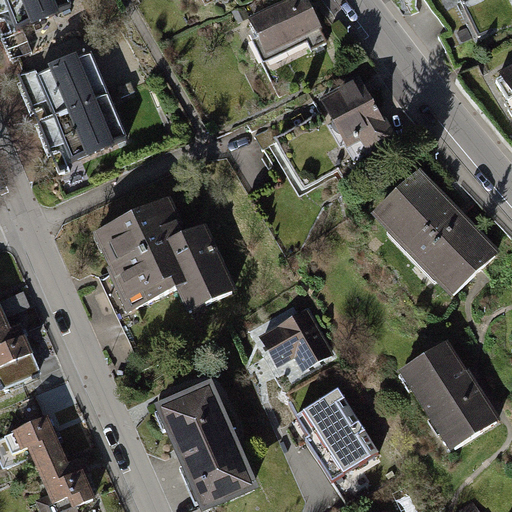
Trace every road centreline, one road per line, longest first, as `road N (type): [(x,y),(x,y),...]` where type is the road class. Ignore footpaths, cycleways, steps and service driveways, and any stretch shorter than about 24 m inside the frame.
road 1 (residential): [(158,511),(31,228)]
road 2 (residential): [(360,0),(511,181)]
road 3 (residential): [(31,228),(209,145)]
